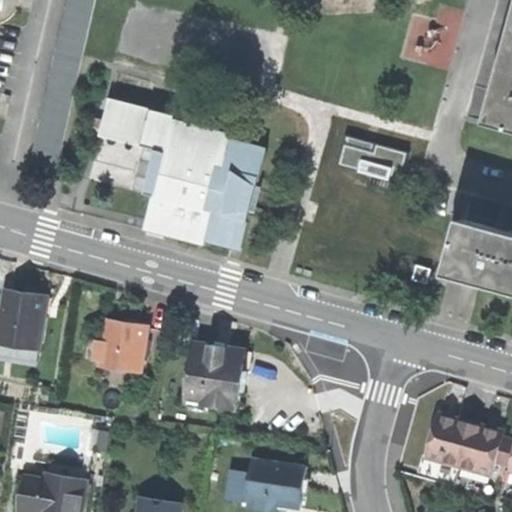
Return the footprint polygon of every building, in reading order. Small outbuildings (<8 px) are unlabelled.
[(64,0),(30,161),(58,167),(92,0),(64,0)] [(511,42),(501,85),(511,88),(511,42)] [(491,121),(511,127),(511,88),(501,85),(491,121)] [(143,145),(155,148),(144,192),(153,195),(146,222),(163,226),(167,226),(194,233),(206,236),(210,238),(243,247),(250,221),(249,220),(252,211),(254,212),(261,186),(258,185),(268,150),(172,126),(175,115),(152,109),(152,108),(110,97),(100,135),(142,146),(143,145)] [(511,292),(511,231),(466,218),(450,275),(476,282),(511,292)] [(418,262),(414,277),(428,281),(432,267),(418,262)] [(0,324),(0,345),(37,351),(46,298),(26,295),(5,292),(0,324)] [(122,325),(103,322),(100,343),(91,341),(87,362),(97,363),(97,367),(137,373),(144,329),(122,325)] [(184,404),(234,410),(236,392),(241,392),(246,353),(223,350),(222,347),(215,347),(211,346),(209,347),(193,345),(184,404)] [(428,457),(462,466),(474,424),(456,419),(440,414),(428,457)] [(462,466),(494,475),(498,463),(505,435),(506,433),(491,428),(474,424),(462,466)] [(511,437),(505,435),(498,463),(511,467),(511,437)] [(279,504),(300,508),(304,485),(307,467),(255,459),(253,476),(249,499),(251,500),(249,509),(268,511),(269,511),(271,503),(279,504)] [(80,511),(87,471),(48,465),(45,484),(24,480),(19,511),(80,511)] [(229,496),(249,499),(253,476),(233,473),(229,496)] [(177,511),(178,507),(139,502),(137,511),(177,511)] [(277,511),(279,504),(271,503),(269,511),(277,511)]
